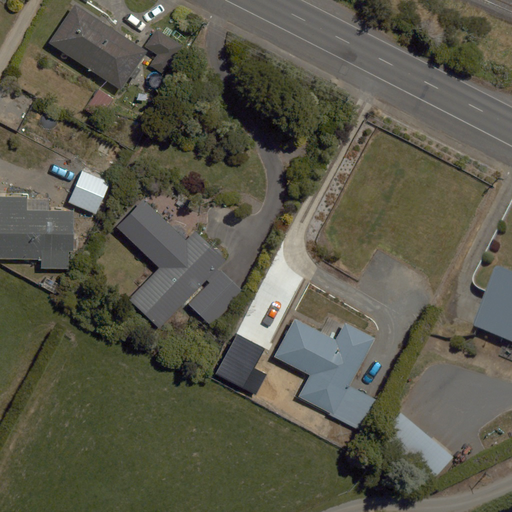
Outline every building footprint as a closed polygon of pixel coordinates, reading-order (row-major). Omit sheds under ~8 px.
[(74,3),(47,41),(117,90),(144,51),(108,26),(113,18),(89,1),(83,10),(74,3)] [(178,44),(156,29),(144,46),(166,61),(178,44)] [(79,169),(64,200),(94,214),(108,183),(79,169)] [(24,199),(0,198),(0,259),(36,261),(35,270),(72,271),(75,219),(24,216),(24,199)] [(155,269),(126,296),(155,328),(184,301),(205,323),(240,291),(216,266),(223,260),(197,233),(183,246),(140,201),(114,226),(155,269)] [(511,270),(502,266),(473,329),(511,346),(511,270)] [(293,320),(272,358),(306,376),(296,394),(359,429),(377,398),(349,383),(372,341),(331,318),(321,336),(293,320)] [(397,415),(376,441),(429,483),(453,452),(431,435),(428,439),(397,415)]
